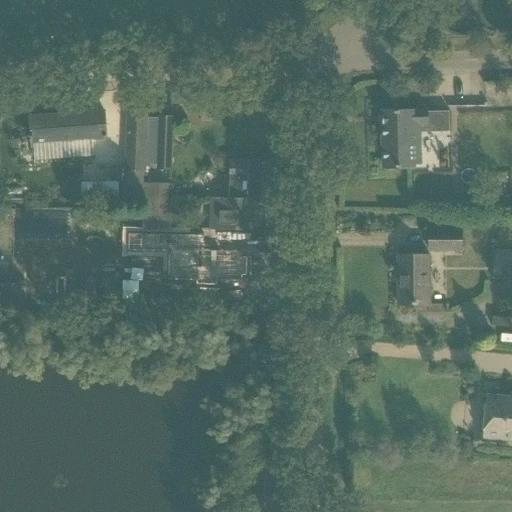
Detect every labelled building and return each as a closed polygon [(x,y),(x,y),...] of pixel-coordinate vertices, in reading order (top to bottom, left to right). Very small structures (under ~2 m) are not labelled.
[(174,94),(173,105),(223,107),(223,96),(174,94)] [(102,181),(101,203),(143,205),(144,171),(146,171),(146,164),(148,116),(148,109),(126,109),(124,169),(103,168),(102,181)] [(29,117),(31,136),(32,148),(33,148),(34,161),(93,157),(92,141),(106,140),(105,130),(104,112),(29,117)] [(382,112),(383,168),(412,168),(412,164),(419,164),(418,125),(427,125),(426,112),(411,112),(382,112)] [(159,117),(158,166),(171,166),(173,117),(159,117)] [(278,161),(273,161),(249,161),(229,161),(229,177),(229,199),(211,199),(210,228),(230,229),(251,229),(252,200),(249,200),(249,196),(278,196),(278,161)] [(144,213),(143,230),(172,231),(174,185),(148,184),(147,213),(144,213)] [(462,230),(428,230),(428,251),(462,251),(462,230)] [(127,233),(127,251),(168,252),(167,280),(195,281),(195,285),(216,286),(216,281),(242,282),(242,276),(246,276),(246,257),(242,257),(242,251),(203,250),(203,235),(127,233)] [(511,251),(493,251),(492,279),(505,280),(506,275),(511,274),(511,251)] [(430,257),(420,257),(398,257),(398,304),(430,304),(430,257)] [(18,284),(2,284),(1,298),(18,299),(18,284)] [(511,399),(488,397),(484,436),(511,438),(511,399)]
